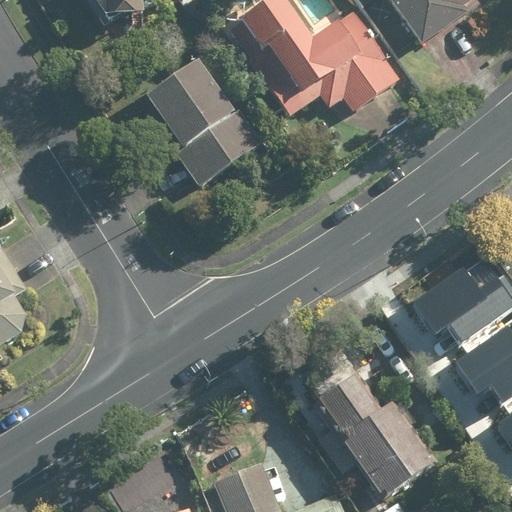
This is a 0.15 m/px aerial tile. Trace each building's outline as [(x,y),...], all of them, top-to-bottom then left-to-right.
[(92,0),(95,30),(138,27),(135,0),(92,0)] [(488,1),(486,0),(368,0),(412,58),(488,1)] [(349,21),(329,35),(307,51),(272,4),(221,41),(282,126),(305,109),(299,102),(323,85),(347,119),(395,85),(349,21)] [(198,67),(138,109),(196,194),(256,153),(198,67)] [(26,337),(32,317),(20,296),(31,289),(5,245),(0,247),(0,347),(4,345),(7,349),(26,337)] [(476,381),(448,400),(475,438),(481,433),(492,449),(507,438),(495,422),(511,410),(511,327),(490,343),(487,339),(460,357),(476,381)] [(326,441),(351,476),(376,511),(425,476),(381,414),(372,421),(347,385),(307,413),(326,441)] [(305,511),(275,511),(260,474),(211,493),(218,511),(332,511),(329,503),(305,511)]
